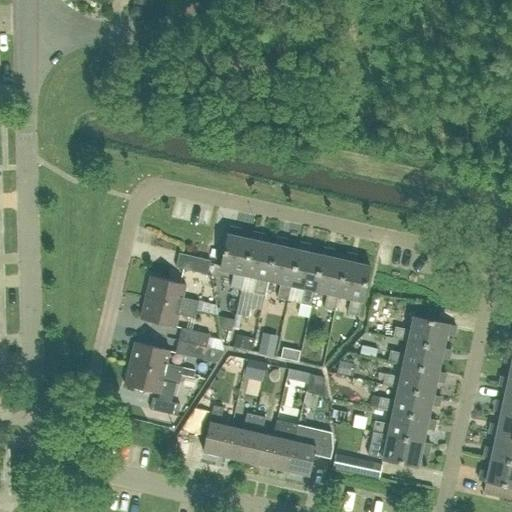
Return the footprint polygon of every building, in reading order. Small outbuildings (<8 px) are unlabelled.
[(244,275),(254,232),(253,232),(251,240),(238,237),(239,229),(229,227),(228,234),(220,269),(233,272),(230,287),(241,290),(244,275)] [(253,293),(264,295),(267,280),(277,238),(276,238),(275,245),(261,242),(263,234),(254,232),(244,275),(257,278),(253,293)] [(291,285),(300,243),(298,250),(284,247),(286,240),(277,238),(267,280),(280,283),(277,298),(287,300),(291,285)] [(314,290),(324,248),(323,248),(321,255),(308,252),(309,245),(300,243),(291,285),(303,288),(300,303),(311,306),(314,290)] [(338,296),(347,253),(346,253),(345,261),(331,258),(333,250),(324,248),(314,290),(327,293),(323,309),(334,311),(338,296)] [(207,275),(211,260),(179,253),(175,268),(207,275)] [(347,253),(338,296),(350,299),(347,314),(358,316),(361,301),(362,301),(370,266),(355,263),(356,255),(347,253)] [(185,284),(150,276),(145,298),(197,310),(199,301),(182,297),(185,284)] [(194,319),(197,310),(145,298),(140,319),(175,328),(178,315),(194,319)] [(392,338),(408,341),(450,350),(443,348),(446,334),(453,336),(455,326),(448,325),(448,324),(413,317),(410,330),(395,327),(392,338)] [(234,321),(225,319),(222,330),(231,332),(234,321)] [(209,334),(181,328),(178,340),(206,347),(209,334)] [(236,335),(234,347),(251,351),(253,339),(236,335)] [(203,359),(206,347),(178,340),(175,353),(203,359)] [(260,340),(257,353),(271,356),(274,343),(260,340)] [(448,359),(450,350),(408,341),(405,354),(390,351),(387,361),(403,365),(445,374),(445,373),(438,371),(441,358),(448,359)] [(129,363),(181,376),(183,367),(166,363),(170,350),(135,342),(129,363)] [(362,345),(360,354),(375,357),(377,349),(362,345)] [(283,347),(281,358),(298,361),(300,351),(283,347)] [(248,360),(245,372),(260,375),(263,363),(248,360)] [(339,361),(336,373),(345,375),(348,363),(339,361)] [(511,363),(504,362),(504,363),(511,364),(508,378),(501,376),(499,385),(511,388),(511,363)] [(179,385),(181,376),(129,363),(124,385),(159,394),(162,381),(179,385)] [(443,383),(445,374),(403,365),(400,377),(385,374),(382,385),(398,388),(440,397),(440,396),(433,395),(436,381),(443,383)] [(183,376),(192,378),(194,371),(184,369),(183,376)] [(511,388),(499,385),(499,386),(506,388),(503,401),(496,400),(494,409),(511,412),(511,388)] [(431,405),(438,406),(440,397),(398,388),(395,401),(380,397),(377,408),(392,411),(435,421),(435,420),(428,418),(431,405)] [(149,409),(176,416),(179,404),(152,398),(149,409)] [(224,456),(231,427),(219,424),(223,408),(213,405),(202,451),(224,456)] [(511,412),(494,409),(493,409),(501,411),(498,425),(490,423),(489,432),(511,437),(511,412)] [(426,428),(433,430),(435,421),(392,411),(390,424),(375,421),(372,432),(387,435),(430,444),(430,443),(423,442),(426,428)] [(245,461),(256,415),(246,413),(242,430),(231,427),(224,456),(245,461)] [(273,437),(272,436),(261,434),(265,417),(256,415),(245,461),(266,466),(273,437)] [(287,471),(298,425),(276,420),(272,436),(273,437),(266,466),(287,471)] [(331,432),(298,425),(287,471),(309,476),(314,455),(330,459),(332,449),(331,432)] [(511,437),(489,432),(488,433),(496,435),(493,448),(485,447),(483,456),(511,461),(511,437)] [(428,453),(430,444),(387,435),(385,448),(369,444),(367,455),(382,458),(382,459),(417,467),(421,452),(428,453)] [(511,461),(483,456),(491,458),(488,472),(480,470),(478,480),(486,481),(486,482),(483,493),(506,498),(509,487),(511,487),(511,461)] [(350,472),(378,478),(381,465),(353,459),(350,472)] [(416,467),(382,459),(379,472),(414,479),(416,467)]
